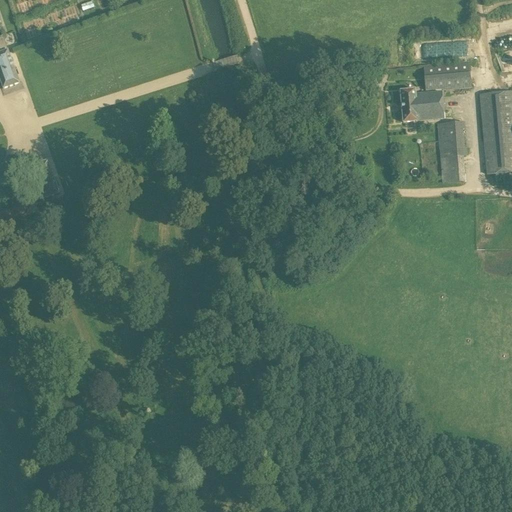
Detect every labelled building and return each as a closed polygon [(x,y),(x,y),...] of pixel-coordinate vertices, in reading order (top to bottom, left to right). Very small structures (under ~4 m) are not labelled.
[(500,32),(501,46),(511,45),(511,38),(509,38),(509,32),(500,32)] [(8,50),(3,36),(0,36),(0,81),(3,90),(20,84),(8,50)] [(469,63),(423,67),(425,92),(443,90),(443,91),(471,89),(469,63)] [(400,91),(403,123),(418,122),(418,121),(444,119),(442,92),(416,95),(415,90),(400,91)] [(511,91),(479,95),(486,176),(511,173),(511,91)] [(437,125),(442,184),(465,182),(463,157),(467,157),(466,146),(464,146),(463,130),(465,130),(465,123),(437,125)] [(48,161),(32,167),(43,199),(59,193),(48,161)] [(0,213),(0,222),(27,213),(24,205),(17,207),(0,213)]
